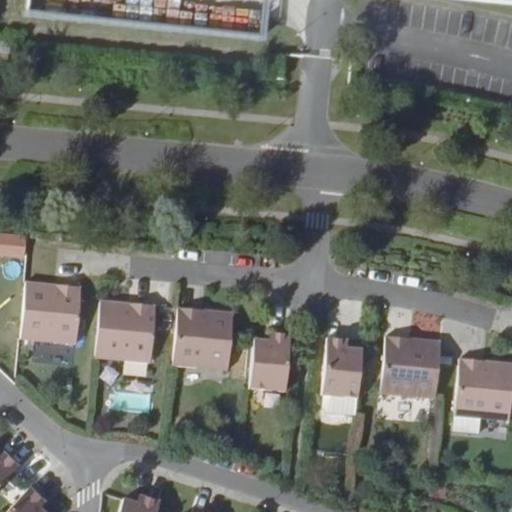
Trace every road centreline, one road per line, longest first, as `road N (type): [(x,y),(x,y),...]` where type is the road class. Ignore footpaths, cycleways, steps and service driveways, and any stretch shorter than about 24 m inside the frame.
road 1 (unclassified): [(0,142),(322,174)]
road 2 (residential): [(319,511),(150,453),(89,461)]
road 3 (residential): [(86,258),(315,276)]
road 4 (unknown): [(167,0),(249,13),(319,37),(325,0)]
road 5 (unclassified): [(322,174),(511,211)]
road 6 (residential): [(315,276),(488,315)]
